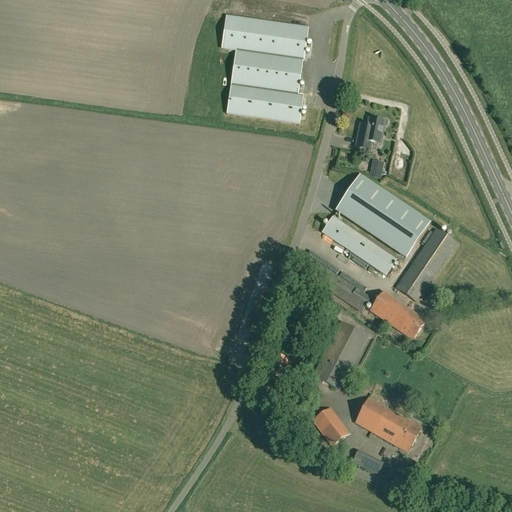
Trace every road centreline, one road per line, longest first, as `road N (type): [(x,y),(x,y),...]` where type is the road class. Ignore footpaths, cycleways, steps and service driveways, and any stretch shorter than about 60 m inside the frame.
road 1 (residential): [(357,0),(314,184),(244,385),(170,511)]
road 2 (secondary): [(511,214),(447,79),(383,0)]
